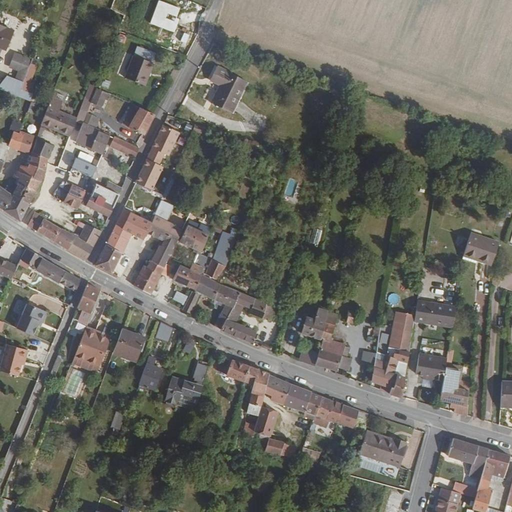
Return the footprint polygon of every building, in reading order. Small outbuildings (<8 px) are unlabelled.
[(152,62),(132,54),(130,61),(150,69),(152,62)] [(123,77),(143,85),(150,69),(130,61),(123,77)] [(11,63),(7,73),(23,79),(28,69),(11,63)] [(235,110),(249,79),(222,67),(208,97),(235,110)] [(90,102),(100,106),(103,95),(94,91),(91,100),(90,102)] [(81,122),(82,123),(90,102),(91,100),(82,96),(74,119),(81,122)] [(46,106),(39,123),(50,128),(69,133),(74,119),(46,106)] [(153,113),(138,107),(127,126),(140,135),(153,113)] [(96,151),(92,162),(96,164),(104,145),(108,136),(93,127),(82,123),(81,122),(74,139),(86,144),(85,146),(96,151)] [(164,157),(175,133),(159,125),(149,149),(161,155),(164,157)] [(22,135),(13,132),(9,144),(18,148),(22,135)] [(32,138),(22,135),(18,148),(27,151),(32,138)] [(113,137),(108,136),(104,145),(108,147),(112,138),(113,137)] [(112,138),(108,147),(130,156),(134,146),(113,137),(112,138)] [(50,147),(35,140),(32,152),(46,159),(50,147)] [(9,144),(0,141),(0,158),(4,160),(9,144)] [(149,149),(143,160),(155,166),(161,155),(149,149)] [(46,159),(32,152),(29,160),(28,162),(44,171),(46,159)] [(79,156),(75,166),(92,174),(96,164),(79,156)] [(25,161),(24,161),(14,178),(17,180),(16,184),(33,192),(44,171),(28,162),(29,160),(27,159),(25,161)] [(132,184),(147,191),(158,168),(155,166),(143,160),(132,184)] [(292,198),(299,181),(290,178),(284,195),(292,198)] [(33,192),(16,184),(12,192),(10,195),(27,204),(28,202),(31,197),(33,192)] [(106,216),(116,194),(95,185),(94,184),(90,194),(87,192),(85,196),(82,203),(92,209),(106,216)] [(12,192),(1,185),(0,187),(0,207),(3,209),(10,195),(12,192)] [(70,186),(64,203),(75,208),(83,192),(70,186)] [(27,204),(10,195),(3,209),(2,211),(16,219),(19,221),(27,204)] [(160,221),(161,222),(168,206),(156,201),(149,217),(160,221)] [(120,229),(127,233),(139,239),(142,233),(147,221),(143,219),(126,212),(121,223),(118,228),(120,229)] [(41,218),(32,214),(26,225),(35,231),(41,218)] [(142,233),(152,238),(160,221),(149,217),(148,217),(147,221),(142,233)] [(72,235),(41,218),(35,231),(52,241),(55,244),(64,249),(72,235)] [(118,228),(121,223),(114,220),(111,225),(118,228)] [(161,222),(160,221),(152,238),(158,240),(165,224),(161,222)] [(185,222),(176,240),(189,246),(187,250),(193,252),(196,254),(206,230),(185,222)] [(78,238),(76,242),(89,250),(100,230),(85,224),(78,238)] [(178,229),(165,224),(158,240),(155,247),(150,257),(162,263),(178,229)] [(117,236),(120,229),(118,228),(111,225),(102,244),(118,252),(119,250),(121,246),(124,240),(117,236)] [(223,231),(221,238),(213,236),(211,246),(218,248),(216,256),(229,259),(235,234),(223,231)] [(494,241),(466,232),(460,252),(478,257),(477,260),(487,263),(494,241)] [(72,235),(64,249),(74,254),(84,259),(89,250),(76,242),(78,238),(72,235)] [(107,273),(112,262),(118,252),(102,244),(91,265),(107,273)] [(24,248),(17,262),(74,288),(79,276),(24,248)] [(193,265),(198,255),(196,254),(193,252),(185,269),(177,265),(170,279),(189,288),(195,276),(198,268),(193,265)] [(458,259),(475,265),(477,260),(478,257),(460,252),(458,259)] [(147,292),(156,274),(162,263),(150,257),(146,264),(142,262),(130,286),(146,294),(147,292)] [(220,265),(208,259),(202,272),(211,276),(213,275),(217,275),(220,265)] [(14,267),(0,260),(0,274),(9,279),(14,267)] [(170,266),(162,263),(156,274),(159,275),(163,277),(164,276),(170,266)] [(189,288),(193,290),(210,299),(215,284),(195,276),(189,288)] [(77,309),(86,313),(95,289),(82,282),(73,307),(77,309)] [(215,284),(210,299),(219,302),(217,306),(208,325),(216,329),(221,318),(229,302),(233,293),(218,285),(215,284)] [(177,310),(186,315),(194,295),(184,290),(177,310)] [(275,291),(268,290),(265,302),(265,304),(262,313),(270,315),(274,301),(272,301),(275,291)] [(262,313),(265,304),(234,292),(233,293),(229,302),(238,305),(236,309),(249,314),(251,310),(262,315),(262,313)] [(423,302),(411,300),(408,320),(419,323),(423,302)] [(419,323),(449,328),(451,318),(453,307),(423,301),(423,302),(419,323)] [(25,304),(15,328),(31,335),(36,325),(37,321),(41,319),(43,314),(42,311),(25,304)] [(298,331),(318,339),(324,311),(314,308),(311,318),(303,315),(298,331)] [(86,313),(77,309),(73,321),(82,324),(86,313)] [(353,311),(345,309),(342,321),(353,324),(354,320),(350,319),(353,311)] [(335,314),(324,311),(318,339),(314,356),(313,359),(312,363),(323,366),(321,370),(325,371),(326,367),(334,369),(335,365),(344,368),(346,358),(341,356),(337,355),(339,350),(340,343),(326,339),(335,314)] [(391,317),(385,347),(404,350),(408,320),(391,317)] [(254,344),(257,333),(221,318),(216,329),(254,344)] [(155,337),(169,343),(175,327),(161,321),(155,337)] [(94,363),(103,336),(80,328),(70,356),(94,363)] [(131,359),(139,337),(117,329),(108,352),(109,352),(131,359)] [(156,355),(161,342),(154,340),(150,353),(156,355)] [(183,345),(187,353),(197,348),(192,340),(183,345)] [(6,342),(0,364),(0,366),(17,371),(19,361),(21,356),(23,356),(26,348),(6,342)] [(369,369),(368,381),(377,384),(388,388),(387,393),(397,396),(400,377),(394,375),(395,369),(392,367),(394,359),(402,361),(404,350),(385,347),(383,346),(383,355),(372,352),(371,356),(369,369)] [(313,359),(314,356),(300,350),(295,361),(311,367),(313,359)] [(210,369),(216,356),(207,353),(203,367),(210,369)] [(443,365),(444,359),(418,354),(414,373),(421,374),(430,375),(429,380),(440,382),(443,365)] [(369,369),(371,356),(359,355),(357,367),(369,369)] [(70,356),(68,362),(91,371),(94,363),(70,356)] [(214,371),(239,382),(244,367),(242,366),(242,364),(237,361),(236,364),(219,357),(214,371)] [(139,384),(146,364),(141,362),(134,383),(139,384)] [(150,388),(157,368),(146,364),(139,384),(150,388)] [(456,368),(443,365),(440,382),(437,398),(452,401),(450,412),(462,415),(465,384),(453,383),(456,368)] [(250,387),(244,409),(243,411),(254,414),(256,407),(259,397),(265,376),(244,367),(239,382),(241,383),(250,387)] [(73,368),(64,392),(75,396),(84,372),(73,368)] [(280,405),(286,385),(269,378),(265,377),(266,376),(265,376),(259,397),(280,405)] [(189,410),(196,387),(166,377),(159,400),(189,410)] [(511,381),(497,380),(496,405),(511,406),(511,381)] [(377,384),(375,388),(387,393),(388,388),(377,384)] [(301,412),(307,393),(305,393),(287,386),(286,385),(280,405),(301,412)] [(310,416),(317,397),(307,393),(301,412),(310,416)] [(337,405),(317,397),(310,416),(331,423),(337,405)] [(352,410),(337,405),(331,423),(346,428),(347,425),(352,410)] [(265,436),(272,412),(256,407),(254,414),(249,431),(248,432),(265,436)] [(111,426),(120,429),(125,413),(116,410),(111,426)] [(358,428),(362,414),(352,410),(347,425),(358,428)] [(299,417),(309,420),(310,416),(301,412),(299,417)] [(222,441),(244,447),(245,442),(242,441),(243,436),(225,430),(222,441)] [(244,447),(275,456),(275,455),(280,442),(265,438),(265,436),(248,432),(245,442),(244,447)] [(354,454),(371,458),(378,437),(360,432),(354,454)] [(378,437),(371,458),(397,465),(403,445),(401,444),(402,440),(391,437),(389,441),(378,437)] [(484,451),(452,441),(446,457),(469,464),(466,477),(471,479),(472,477),(475,476),(477,476),(484,451)] [(280,442),(275,455),(288,458),(292,446),(280,442)] [(499,478),(505,457),(484,451),(477,476),(473,490),(470,499),(468,508),(470,509),(480,511),(486,492),(483,491),(487,475),(499,478)] [(290,467),(286,476),(296,480),(299,471),(290,467)] [(470,499),(473,490),(451,483),(448,492),(470,499)] [(448,492),(437,488),(430,511),(449,511),(454,494),(448,492)] [(390,493),(383,511),(397,511),(402,497),(390,493)]
